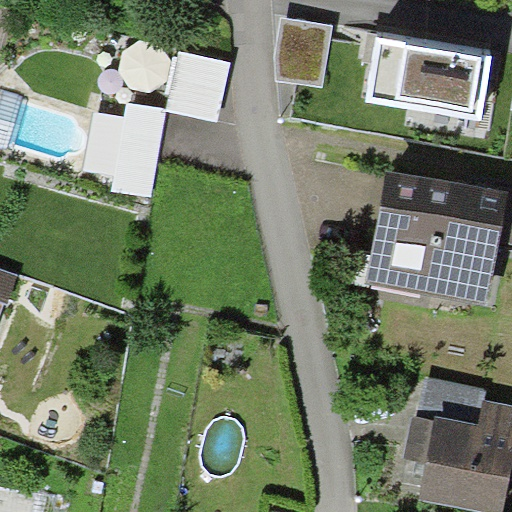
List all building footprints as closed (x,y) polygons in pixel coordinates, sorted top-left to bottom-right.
[(332,25),(281,17),(271,81),(322,90),(332,25)] [(492,51),(371,32),(359,106),(481,125),(492,51)] [(368,274),(484,292),(502,177),(386,159),(368,274)] [(0,302),(10,306),(19,276),(0,269),(0,302)] [(431,417),(477,425),(481,402),(483,386),(422,377),(416,415),(431,417)] [(431,417),(417,504),(469,511),(501,511),(511,452),(511,406),(481,402),(477,425),(431,417)]
